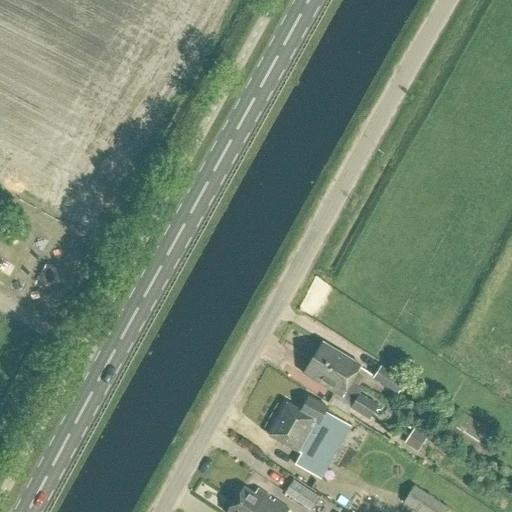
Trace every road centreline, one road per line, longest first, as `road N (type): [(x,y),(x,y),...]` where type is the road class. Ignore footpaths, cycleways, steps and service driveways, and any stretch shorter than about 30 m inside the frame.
road 1 (unclassified): [(161,511),(447,0)]
road 2 (primary): [(27,511),(308,0)]
